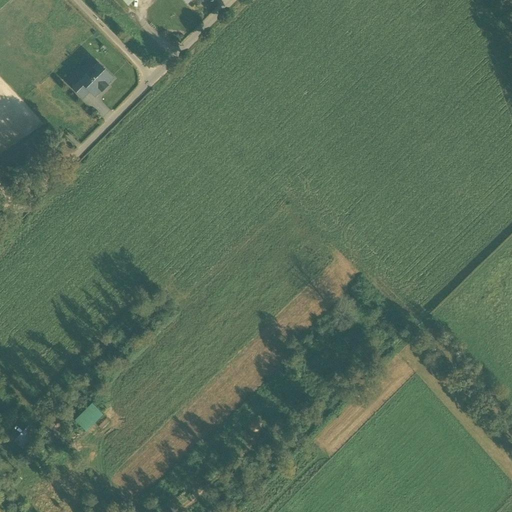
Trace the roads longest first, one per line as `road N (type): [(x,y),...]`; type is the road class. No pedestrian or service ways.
road 1 (track): [(184,511),(202,496),(232,493),(273,462),(375,351),(422,315)]
road 2 (unclassified): [(0,230),(152,77)]
road 3 (track): [(129,511),(30,413),(28,399),(0,371)]
